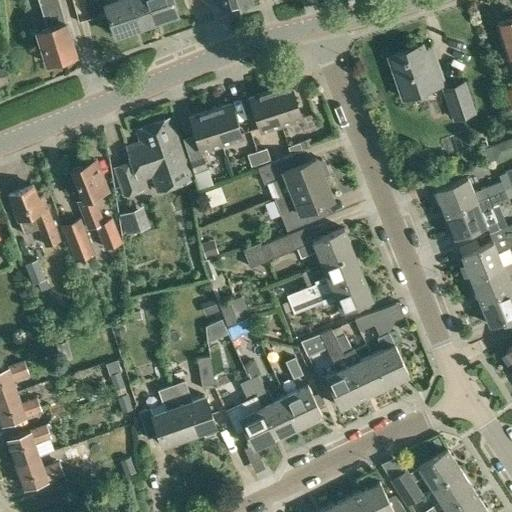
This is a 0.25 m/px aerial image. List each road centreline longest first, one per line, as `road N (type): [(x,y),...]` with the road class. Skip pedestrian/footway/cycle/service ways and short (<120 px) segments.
road 1 (residential): [(463,395),(313,28)]
road 2 (tertiary): [(0,147),(269,38),(313,28)]
road 3 (residential): [(463,395),(234,511)]
